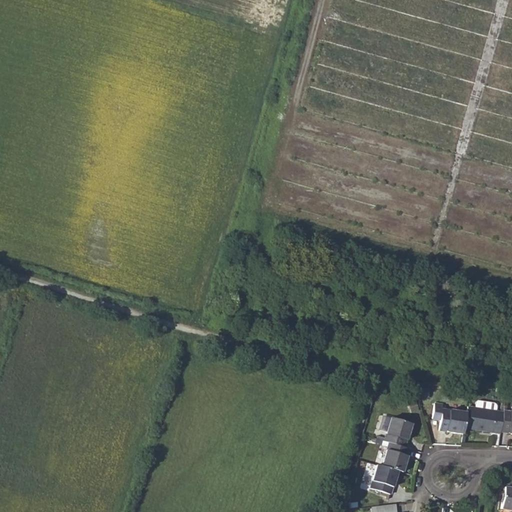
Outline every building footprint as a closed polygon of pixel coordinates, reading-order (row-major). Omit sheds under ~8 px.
[(465,412),(462,429),(497,434),(498,432),(501,412),(492,410),(493,407),(492,405),(491,403),(476,401),(474,402),(474,407),(465,406),(465,412)] [(465,412),(440,408),(441,404),(432,403),(430,419),(438,420),(437,431),(461,435),(462,429),(465,412)] [(501,412),(498,432),(511,434),(511,405),(510,406),(510,411),(501,410),(501,412)] [(386,444),(403,449),(411,425),(389,419),(382,443),(386,444)] [(386,444),(379,467),(396,473),(401,474),(408,451),(403,449),(386,444)] [(389,495),(396,473),(379,467),(375,466),(368,489),(389,495)] [(511,488),(502,487),(499,510),(511,511),(511,488)]
